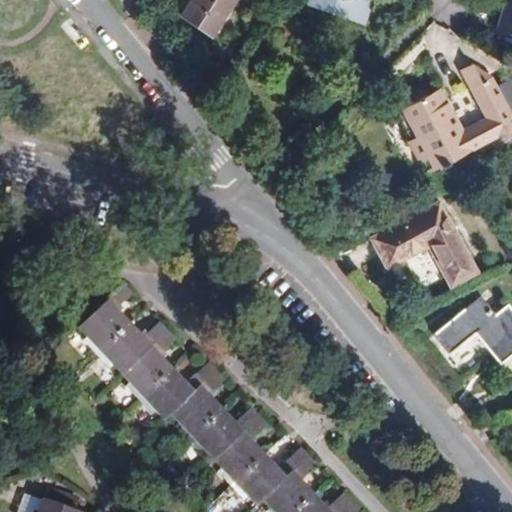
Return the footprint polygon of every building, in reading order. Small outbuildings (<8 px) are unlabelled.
[(181,0),(171,14),(199,35),(225,0),(181,0)] [(309,0),(309,1),(365,19),(371,0),(309,0)] [(511,0),(509,0),(496,29),(511,36),(511,0)] [(412,134),(406,137),(423,169),(511,122),(511,121),(488,75),(467,86),(481,115),(458,127),(436,87),(398,106),(412,134)] [(391,109),(406,137),(412,134),(398,106),(391,109)] [(433,201),(368,235),(393,280),(405,287),(412,289),(422,287),(442,277),(446,284),(469,270),(433,201)] [(271,511),(352,511),(338,496),(323,509),(298,483),(313,469),(293,448),(273,467),(245,437),(259,425),(244,409),(231,422),(203,391),(216,379),(201,362),(178,383),(153,356),(167,342),(150,324),(136,337),(112,312),(127,299),(115,286),(71,327),(156,419),(164,412),(246,500),(254,493),(271,511)] [(485,294),(441,328),(458,349),(478,332),(505,362),(511,356),(511,304),(502,313),(485,294)] [(81,511),(41,497),(35,511),(81,511)]
